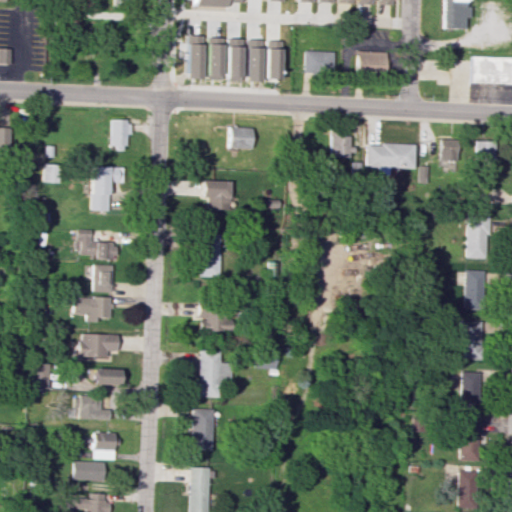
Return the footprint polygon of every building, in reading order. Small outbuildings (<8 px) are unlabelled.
[(439,0),(439,28),(461,28),(462,16),(466,16),(466,6),(463,6),(462,0),(439,0)] [(202,30),(229,30),(228,52),(202,52),(202,30)] [(199,35),(183,34),(182,77),(197,78),(199,35)] [(202,79),(217,79),(218,37),(203,37),(202,79)] [(237,38),(223,38),(222,80),(236,80),(237,38)] [(241,80),(256,81),(257,39),(242,39),(241,80)] [(275,79),(277,40),(262,40),(260,78),(275,79)] [(329,51),(299,50),(299,72),(328,73),(329,51)] [(381,72),(382,51),(353,51),(352,71),(381,72)] [(511,83),(511,57),(467,56),(466,82),(511,83)] [(125,119),(107,118),(107,149),(124,150),(125,119)] [(247,148),(248,127),(225,126),(224,147),(247,148)] [(345,157),(345,135),(326,134),(325,156),(345,157)] [(436,138),(435,170),(452,170),(453,139),(436,138)] [(472,161),(491,160),(491,140),(472,140),(472,161)] [(362,143),(361,166),(373,166),(372,174),(383,174),(384,167),(409,168),(409,144),(362,143)] [(39,182),(55,182),(55,164),(40,163),(39,182)] [(105,210),(106,181),(119,181),(120,166),(89,165),(87,209),(105,210)] [(225,180),(198,180),(197,196),(202,196),(202,209),(225,209),(225,180)] [(461,257),(482,258),(484,216),(462,215),(461,257)] [(88,229),(74,229),(73,254),(88,254),(88,258),(112,258),(112,242),(88,241),(88,229)] [(215,278),(216,233),(196,232),(195,278),(215,278)] [(108,292),(109,264),(89,264),(89,291),(108,292)] [(459,309),(481,310),(482,270),(460,270),(459,309)] [(74,282),(59,281),(59,291),(74,291),(74,282)] [(69,313),(81,314),(81,320),(93,320),(93,317),(107,317),(107,297),(70,296),(69,313)] [(194,318),(197,318),(197,330),(226,331),(227,306),(194,305),(194,318)] [(454,358),(476,359),(477,321),(455,320),(454,358)] [(103,357),(103,350),(113,350),(113,334),(75,333),(75,356),(103,357)] [(271,349),(251,348),(250,368),(271,368),(271,349)] [(189,396),(217,397),(218,349),(195,349),(194,379),(190,379),(189,396)] [(27,388),(43,388),(43,363),(27,362),(27,388)] [(117,368),(91,368),(91,384),(117,385),(117,368)] [(455,407),(476,408),(477,371),(456,371),(455,407)] [(106,419),(106,409),(96,409),(96,395),(70,395),(70,407),(75,408),(74,418),(106,419)] [(208,449),(209,408),(188,407),(187,449),(208,449)] [(474,422),(455,422),(453,458),(472,459),(474,422)] [(88,458),(109,459),(110,432),(89,431),(88,458)] [(100,461),(69,460),(68,479),(100,480),(100,461)] [(203,511),(205,477),(210,477),(210,467),(185,467),(184,511),(203,511)] [(452,507),(473,507),(474,470),(453,469),(452,507)] [(61,508),(81,508),(81,511),(103,511),(104,500),(100,500),(100,493),(86,492),(86,497),(62,496),(61,508)]
